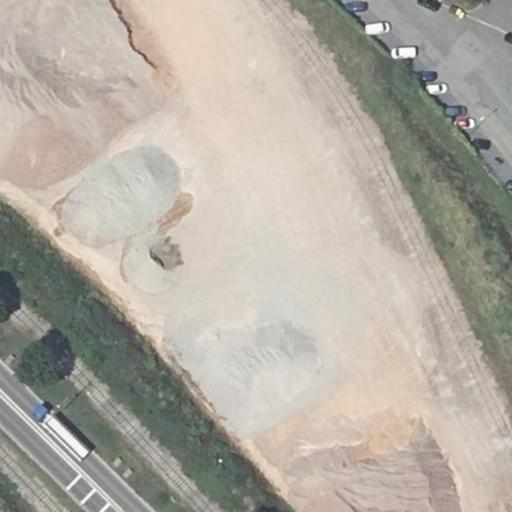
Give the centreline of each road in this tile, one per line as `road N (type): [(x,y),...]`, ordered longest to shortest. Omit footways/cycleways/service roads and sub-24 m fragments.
road 1 (unknown): [(216,0),(367,220),(509,511)]
road 2 (tertiary): [(0,390),(121,511)]
